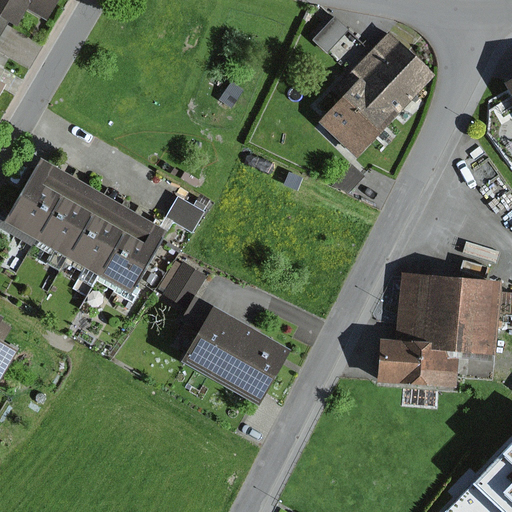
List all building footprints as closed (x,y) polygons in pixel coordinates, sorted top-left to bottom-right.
[(0,0),(0,37),(9,21),(18,26),(28,9),(48,20),(58,0),(0,0)] [(349,31),(335,17),(314,40),(328,53),(349,31)] [(320,123),(358,158),(436,76),(390,33),(353,71),(361,78),(320,123)] [(232,109),(244,90),(231,82),(219,101),(232,109)] [(38,239),(73,177),(41,159),(9,215),(3,212),(0,217),(0,229),(32,248),(38,239)] [(364,177),(350,164),(330,185),(348,194),(356,186),(364,177)] [(103,194),(73,177),(38,239),(69,257),(103,194)] [(134,212),(103,194),(69,257),(98,273),(134,212)] [(205,212),(178,196),(166,218),(193,233),(205,212)] [(168,232),(134,212),(98,273),(132,293),(168,232)] [(188,311),(208,278),(183,262),(182,265),(175,261),(159,287),(165,291),(162,295),(188,311)] [(497,363),(503,281),(402,274),(397,342),(382,341),(379,382),(459,388),(461,360),(497,363)] [(285,364),(292,351),(215,307),(183,362),(261,407),(285,364)] [(0,340),(0,325),(5,318),(0,315),(0,382),(18,351),(0,340)] [(500,511),(511,511),(511,438),(469,482),(500,511)]
